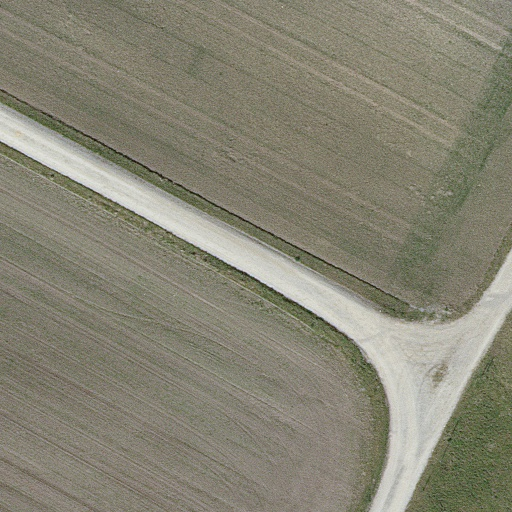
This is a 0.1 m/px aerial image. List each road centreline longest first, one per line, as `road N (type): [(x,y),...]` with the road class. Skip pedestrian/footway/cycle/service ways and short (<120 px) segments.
road 1 (track): [(456,366),(0,112)]
road 2 (track): [(386,511),(456,366)]
